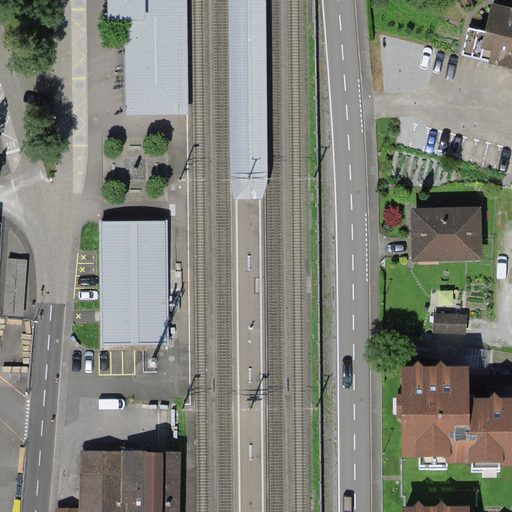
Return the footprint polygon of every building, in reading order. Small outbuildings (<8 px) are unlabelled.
[(106,0),(107,17),(125,17),(125,12),(109,12),(108,0),(165,0),(167,111),(189,110),(187,0),(106,0)] [(126,111),(167,111),(165,0),(108,0),(109,12),(125,12),(125,17),(126,111)] [(261,0),(232,0),(234,198),(264,198),(261,0)] [(511,13),(491,8),(485,33),(468,29),(462,56),(511,69),(511,13)] [(445,212),(413,213),(415,259),(477,257),(476,202),(445,203),(445,207),(445,212)] [(98,219),(100,347),(169,346),(168,219),(98,219)] [(465,318),(435,316),(435,332),(464,334),(465,318)] [(444,463),(511,462),(511,402),(472,402),(465,402),(465,371),(402,371),(403,456),(444,456),(444,463)] [(179,511),(181,449),(78,447),(77,507),(55,507),(54,511),(179,511)]
